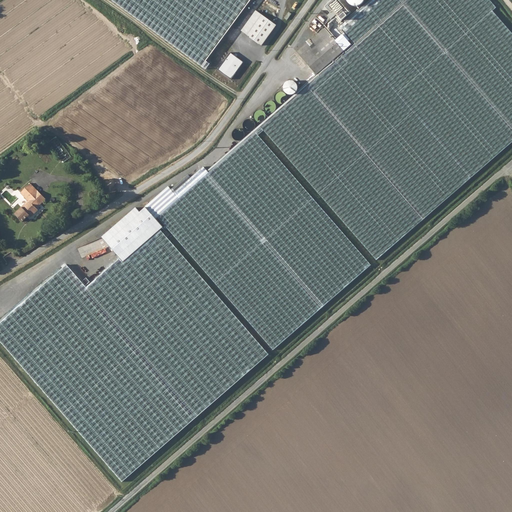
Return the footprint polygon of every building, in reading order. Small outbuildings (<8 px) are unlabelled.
[(113,0),(200,64),(247,0),(113,0)] [(368,0),(338,27),(355,46),(471,179),(511,143),(511,35),(492,12),(495,9),(487,0),(368,0)] [(241,33),(247,37),(262,16),(256,12),(241,33)] [(317,36),(330,20),(322,13),(308,29),(317,36)] [(262,48),(277,27),(262,16),(247,37),(262,48)] [(319,41),(322,44),(332,36),(325,29),(314,39),(317,43),(319,41)] [(317,76),(345,51),(332,36),(322,44),(319,41),(317,43),(314,39),(297,54),(317,76)] [(355,46),(262,129),(377,260),(471,179),(355,46)] [(231,52),(219,70),(232,79),(244,61),(231,52)] [(292,96),(300,87),(291,79),(283,88),(292,96)] [(265,110),(273,112),(276,104),(267,101),(265,110)] [(264,122),(267,113),(256,111),(254,119),(264,122)] [(373,266),(257,134),(210,175),(159,219),(275,350),(373,266)] [(59,154),(66,149),(57,137),(50,142),(59,154)] [(148,208),(163,230),(165,229),(157,221),(159,219),(210,175),(205,168),(191,180),(189,177),(172,192),(169,189),(148,208)] [(32,184),(22,194),(29,202),(15,215),(23,223),(30,216),(32,218),(39,212),(37,209),(48,199),(32,184)] [(124,265),(162,231),(163,230),(148,208),(146,210),(141,215),(137,211),(102,241),(121,262),(124,265)] [(122,485),(222,398),(237,385),(271,355),(169,240),(162,231),(124,265),(121,262),(87,292),(86,291),(85,289),(67,269),(32,298),(0,326),(0,343),(29,377),(122,485)]
